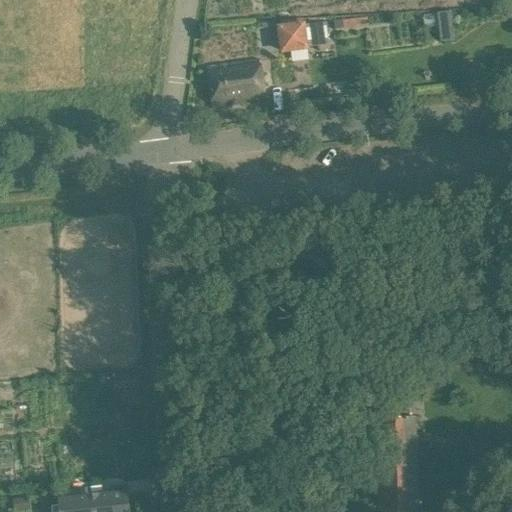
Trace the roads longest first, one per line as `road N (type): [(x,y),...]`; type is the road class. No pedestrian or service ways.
road 1 (unclassified): [(185,511),(166,351),(166,149)]
road 2 (unclassified): [(511,116),(166,149)]
road 3 (unclassified): [(166,149),(0,171)]
road 4 (unclassified): [(166,149),(187,0)]
